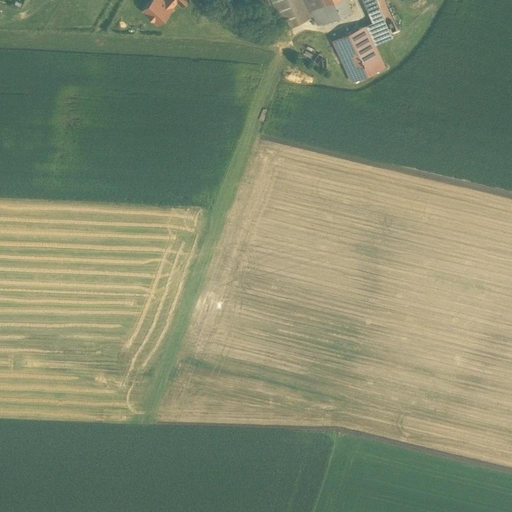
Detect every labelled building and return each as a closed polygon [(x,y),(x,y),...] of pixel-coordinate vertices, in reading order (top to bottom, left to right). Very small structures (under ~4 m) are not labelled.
[(173,6),(165,0),(148,0),(141,8),(157,24),(173,6)] [(283,23),(272,0),(258,0),(263,11),(266,10),(274,27),(283,23)] [(296,14),(289,0),(273,0),(286,27),(304,19),(301,12),(296,14)] [(310,16),(302,0),(289,0),(296,14),(301,12),(304,19),(310,16)] [(346,0),(332,0),(317,7),(313,0),(302,0),(310,16),(314,14),(318,23),(323,21),(324,23),(330,20),(330,21),(352,11),(346,0)] [(366,25),(334,39),(353,80),(385,65),(366,25)]
